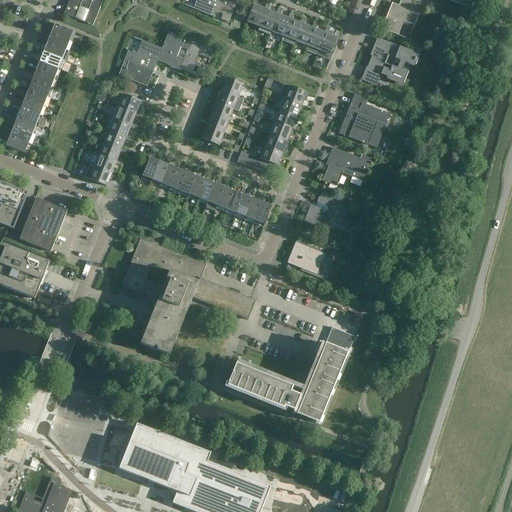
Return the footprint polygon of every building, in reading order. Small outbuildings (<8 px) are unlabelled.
[(102,3),(94,0),(70,0),(69,3),(71,4),(70,7),(67,8),(65,13),(64,13),(64,14),(75,19),(84,22),(87,23),(87,24),(89,25),(89,24),(93,26),(102,3)] [(215,13),(219,0),(196,0),(193,9),(213,17),(215,13)] [(219,0),(215,13),(221,15),(222,16),(221,20),(229,23),(234,10),(232,9),(234,3),(236,3),(237,0),(219,0)] [(266,10),(264,9),(256,6),(258,0),(253,0),(252,5),(254,5),(247,22),(260,27),(266,10)] [(405,1),(402,7),(392,3),(381,29),(398,36),(403,22),(414,26),(421,7),(405,1)] [(278,15),(276,14),(268,11),(270,4),(267,3),(264,9),(266,10),(260,27),(272,32),(278,15)] [(290,20),(288,19),(280,15),(282,9),(279,7),(276,14),(278,15),(272,32),(283,37),(290,20)] [(302,25),(300,24),(292,20),(294,14),(290,12),(288,19),(290,20),(283,37),(295,41),(302,25)] [(314,29),(312,28),(303,25),(306,19),(302,17),(300,24),(302,25),(295,41),(306,46),(307,46),(314,29)] [(326,34),(324,33),(315,30),(318,23),(314,22),(312,28),(314,29),(307,46),(306,46),(304,51),(317,56),(326,34)] [(55,25),(51,34),(69,41),(72,32),(73,32),(54,24),(54,25),(55,25)] [(330,61),(338,39),(327,35),(330,28),(326,27),(324,33),(326,34),(317,56),(330,61)] [(180,70),(184,59),(173,55),(177,45),(180,47),(180,48),(181,47),(188,50),(191,41),(168,32),(162,49),(158,61),(173,67),(173,68),(180,70)] [(65,51),(69,41),(51,34),(48,44),(65,51)] [(403,55),(406,49),(377,38),(377,39),(373,50),(366,66),(379,72),(378,74),(401,83),(406,69),(399,66),(403,55)] [(153,71),(158,61),(162,49),(142,41),(137,53),(134,52),(135,51),(133,50),(132,51),(129,50),(125,60),(129,62),(153,71)] [(214,50),(191,41),(188,50),(184,59),(180,70),(191,74),(199,54),(202,56),(210,59),(211,56),(212,56),(213,54),(212,54),(214,50)] [(61,60),(65,51),(48,44),(44,53),(61,60)] [(58,69),(61,60),(44,53),(40,62),(58,69)] [(58,69),(40,62),(36,71),(54,78),(58,69)] [(147,87),(153,71),(129,62),(126,68),(125,68),(125,69),(121,67),(118,75),(136,82),(147,87)] [(71,64),(68,73),(73,76),(77,66),(71,64)] [(195,77),(202,79),(206,68),(200,66),(195,77)] [(54,78),(36,71),(33,81),(50,88),(54,78)] [(238,98),(243,85),(226,78),(221,91),(238,98)] [(46,97),(50,88),(33,81),(29,90),(46,97)] [(284,99),(301,105),(306,93),(289,86),(279,83),(278,87),(283,89),(280,97),(284,99)] [(43,107),(46,97),(29,90),(25,100),(43,107)] [(233,110),(238,98),(221,91),(216,103),(233,110)] [(367,147),(373,146),(374,147),(376,148),(390,115),(365,105),(367,99),(355,94),(339,133),(367,144),(367,145),(368,146),(367,147)] [(123,95),(118,108),(135,114),(136,112),(139,104),(146,106),(147,103),(140,100),(140,102),(123,95)] [(296,118),(301,105),(284,99),(279,111),(296,118)] [(43,107),(25,100),(22,109),(39,116),(43,107)] [(228,122),(233,110),(216,103),(212,115),(228,122)] [(142,114),(136,112),(135,114),(118,108),(114,119),(130,126),(131,124),(135,116),(141,118),(142,114)] [(35,125),(39,116),(22,109),(18,118),(35,125)] [(292,129),(296,118),(279,111),(275,123),(292,129)] [(224,134),(228,122),(212,115),(207,127),(224,134)] [(32,135),(35,125),(18,118),(14,128),(32,135)] [(138,126),(131,124),(130,126),(114,119),(109,131),(125,138),(126,136),(130,128),(136,130),(138,126)] [(287,141),(292,129),(275,123),(270,135),(287,141)] [(219,146),(224,134),(207,127),(202,139),(219,146)] [(28,144),(32,135),(14,128),(10,137),(28,144)] [(133,138),(126,136),(125,138),(109,131),(104,143),(121,150),(122,148),(125,139),(132,142),(133,138)] [(282,153),(284,147),(287,141),(270,135),(265,147),(282,153)] [(24,153),(28,144),(10,137),(7,146),(6,146),(25,154),(25,153),(24,153)] [(128,150),(122,148),(121,150),(104,143),(99,155),(116,162),(117,160),(120,151),(127,154),(128,150)] [(277,166),(282,153),(265,147),(260,159),(264,161),(270,163),(275,165),(277,166)] [(337,187),(338,186),(338,185),(338,186),(339,184),(338,184),(343,173),(357,179),(363,181),(370,163),(372,157),(362,154),(360,159),(354,156),(353,159),(346,156),(347,154),(332,148),(332,149),(333,149),(328,161),(330,162),(322,181),(337,187)] [(243,165),(247,153),(242,151),(237,163),(243,165)] [(248,167),(253,156),(247,153),(243,165),(248,167)] [(123,162),(117,160),(116,162),(99,155),(95,167),(111,174),(112,172),(116,163),(122,166),(123,162)] [(254,170),(259,158),(253,156),(248,167),(254,170)] [(152,180),(159,162),(150,158),(150,157),(142,176),(143,177),(143,176),(152,180)] [(259,172),(264,161),(260,159),(259,158),(254,170),(259,172)] [(265,174),(270,163),(264,161),(259,172),(265,174)] [(162,183),(169,166),(159,162),(152,180),(162,183)] [(271,176),(275,165),(270,163),(265,174),(271,176)] [(117,178),(119,174),(112,172),(111,174),(95,167),(90,165),(85,178),(107,186),(109,179),(111,180),(113,176),(117,178)] [(171,187),(178,169),(169,166),(162,183),(171,187)] [(180,191),(187,173),(178,169),(171,187),(180,191)] [(190,195),(197,177),(187,173),(180,191),(190,195)] [(199,198),(206,180),(197,177),(190,195),(199,198)] [(208,202),(215,184),(206,180),(199,198),(208,202)] [(0,205),(1,206),(0,208),(0,224),(13,230),(28,193),(0,182),(0,205)] [(218,206),(225,188),(215,184),(208,202),(218,206)] [(227,209),(234,192),(225,188),(218,206),(227,209)] [(237,213),(244,195),(234,192),(227,209),(237,213)] [(341,221),(346,208),(344,207),(347,201),(322,192),(320,197),(315,209),(310,207),(303,224),(322,232),(326,222),(333,225),(336,219),(341,221)] [(246,217),(253,199),(244,195),(237,213),(246,217)] [(67,211),(36,199),(19,240),(51,252),(67,211)] [(255,220),(262,203),(253,199),(246,217),(255,220)] [(271,206),(262,203),(255,220),(264,224),(264,225),(272,206),(271,206)] [(8,230),(5,237),(16,242),(19,235),(8,230)] [(254,301),(245,297),(200,279),(206,265),(140,239),(122,286),(140,294),(141,292),(148,295),(147,297),(151,298),(154,299),(157,292),(161,294),(140,345),(153,351),(154,348),(156,349),(157,349),(156,352),(170,357),(185,319),(193,298),(217,308),(215,312),(221,314),(223,315),(224,311),(240,318),(246,320),(254,301)] [(295,243),(287,263),(301,269),(301,271),(324,281),(333,258),(336,251),(309,241),(308,241),(309,242),(307,247),(295,243)] [(0,286),(35,300),(49,263),(6,246),(0,260),(0,286)] [(357,259),(355,265),(361,268),(364,262),(357,259)] [(319,425),(348,354),(325,344),(321,343),(310,372),(303,387),(300,396),(294,411),(293,411),(292,414),(319,425)] [(303,387),(237,361),(236,364),(226,387),(283,410),(284,408),(293,411),(294,411),(300,396),(303,387)] [(73,435),(98,443),(102,428),(99,427),(106,402),(92,397),(91,400),(70,394),(58,434),(72,438),(73,435)] [(137,425),(119,470),(177,494),(173,505),(190,511),(261,511),(270,488),(207,463),(211,455),(137,425)] [(67,511),(75,489),(61,485),(63,480),(52,476),(45,497),(27,491),(19,511),(67,511)]
